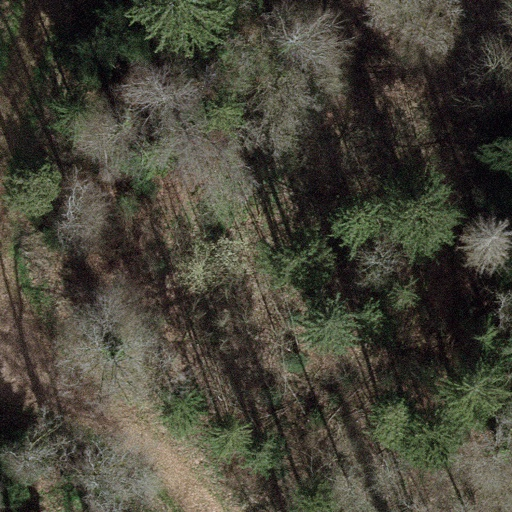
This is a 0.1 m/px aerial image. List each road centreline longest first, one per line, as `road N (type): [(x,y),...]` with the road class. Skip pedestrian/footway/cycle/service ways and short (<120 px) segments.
road 1 (track): [(0,373),(112,427),(191,511)]
road 2 (track): [(0,133),(45,0)]
